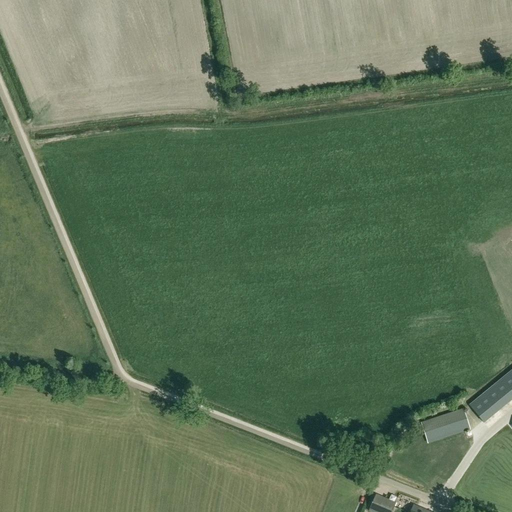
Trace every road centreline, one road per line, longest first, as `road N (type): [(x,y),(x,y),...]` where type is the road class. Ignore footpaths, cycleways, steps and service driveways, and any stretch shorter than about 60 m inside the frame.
road 1 (track): [(378,479),(121,376),(0,88)]
road 2 (track): [(124,374),(0,361)]
